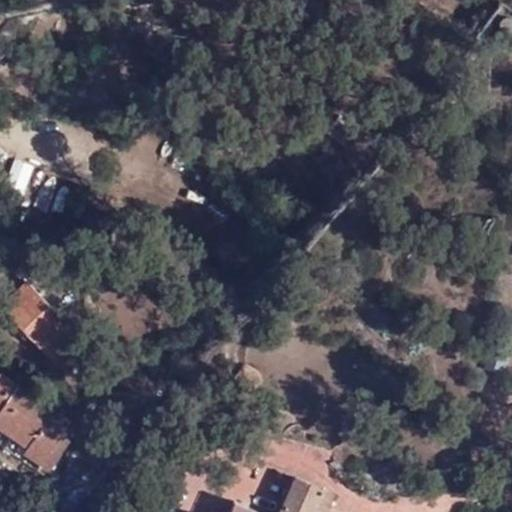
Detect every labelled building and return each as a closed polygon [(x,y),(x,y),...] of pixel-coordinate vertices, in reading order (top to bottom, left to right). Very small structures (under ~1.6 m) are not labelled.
[(5,191),(23,197),(34,164),(16,158),(5,191)] [(284,221),(266,216),(259,235),(279,241),(284,221)] [(24,281),(0,304),(0,307),(52,360),(78,337),(24,281)] [(252,364),(240,380),(258,396),(270,379),(252,364)] [(0,432),(27,450),(24,454),(50,472),(66,449),(56,442),(69,424),(56,415),(53,421),(33,407),(37,402),(0,377),(0,432)] [(473,493),(504,490),(502,471),(471,474),(473,493)] [(330,511),(338,497),(302,478),(285,511),(258,511),(237,501),(232,511),(330,511)]
